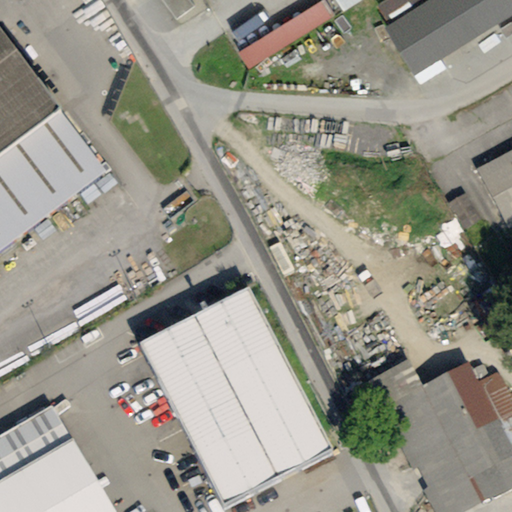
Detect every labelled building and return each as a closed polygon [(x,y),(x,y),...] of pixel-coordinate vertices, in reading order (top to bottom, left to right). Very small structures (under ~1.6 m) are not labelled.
[(195,10),(188,0),(165,0),(177,20),(195,10)] [(324,0),(323,0),(237,54),(248,70),(334,16),(324,0)] [(334,0),(343,13),(364,0),(334,0)] [(390,25),(430,0),(386,0),(377,6),(390,25)] [(511,0),(430,0),(390,25),(385,29),(415,76),(511,15),(511,0)] [(0,156),(61,112),(0,31),(0,156)] [(0,252),(107,174),(61,112),(0,156),(0,252)] [(511,149),(476,168),(509,232),(511,230),(511,149)] [(247,286),(139,344),(226,507),(334,449),(247,286)] [(410,360),(368,381),(423,490),(433,511),(466,511),(511,489),(511,398),(499,372),(479,382),(468,362),(423,385),(410,360)] [(115,511),(51,404),(0,434),(0,511),(115,511)]
